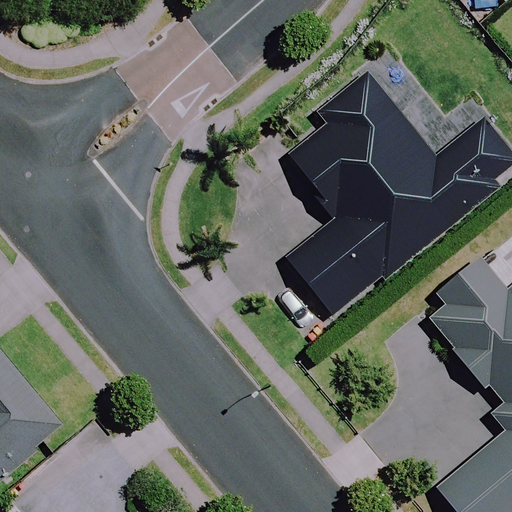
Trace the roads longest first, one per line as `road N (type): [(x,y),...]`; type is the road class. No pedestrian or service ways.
road 1 (tertiary): [(303,511),(45,191)]
road 2 (tertiary): [(268,0),(45,191)]
